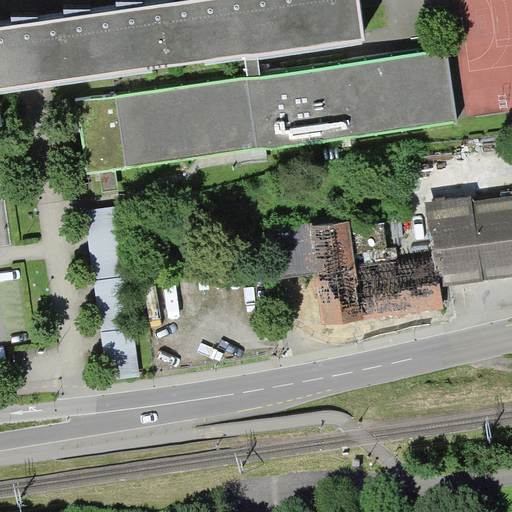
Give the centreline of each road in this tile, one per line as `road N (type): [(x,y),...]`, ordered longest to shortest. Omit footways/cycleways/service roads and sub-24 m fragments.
road 1 (secondary): [(0,425),(246,392),(511,333)]
road 2 (track): [(420,487),(283,490),(263,511)]
